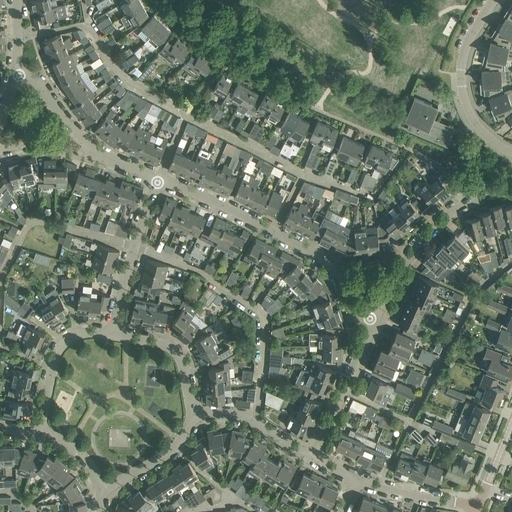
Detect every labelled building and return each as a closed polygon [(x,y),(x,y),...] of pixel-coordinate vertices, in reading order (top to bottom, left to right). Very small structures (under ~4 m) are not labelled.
[(31,0),(30,0),(32,12),(39,11),(38,10),(51,7),(50,1),(53,0),(31,0)] [(109,0),(103,0),(96,4),(99,9),(111,3),(109,0)] [(139,0),(129,0),(129,1),(121,5),(127,14),(127,15),(143,5),(139,0)] [(67,15),(65,5),(58,5),(51,7),(38,10),(39,11),(40,17),(34,18),(36,29),(50,26),(49,20),(56,18),(57,19),(59,18),(67,15)] [(149,15),(143,5),(127,15),(127,14),(120,18),(126,28),(149,15)] [(154,15),(148,23),(142,29),(150,36),(163,23),(154,15)] [(97,25),(100,30),(112,22),(109,17),(97,25)] [(511,22),(506,19),(500,27),(499,26),(492,37),(494,38),(493,38),(498,41),(497,45),(511,48),(511,22)] [(100,30),(104,35),(115,27),(112,22),(100,30)] [(163,23),(144,44),(152,51),(171,30),(163,23)] [(63,39),(61,34),(42,42),(47,52),(71,42),(69,37),(63,39)] [(89,41),(84,34),(77,39),(78,41),(80,40),(83,45),(89,41)] [(168,41),(161,49),(158,53),(170,62),(175,55),(181,60),(190,49),(178,39),(173,45),(168,41)] [(73,46),(71,42),(47,52),(51,63),(53,62),(53,61),(69,55),(69,54),(67,49),(73,46)] [(497,45),(490,43),(488,53),(486,52),(483,65),(485,65),(485,66),(490,67),(490,71),(504,70),(504,64),(505,59),(511,58),(511,48),(497,45)] [(91,44),(86,48),(85,48),(90,56),(96,52),(91,44)] [(129,48),(126,50),(118,56),(121,61),(134,52),(133,53),(129,48)] [(69,55),(53,61),(53,62),(57,71),(76,64),(78,63),(77,60),(79,60),(75,52),(69,54),(69,55)] [(102,61),(96,52),(90,56),(94,61),(92,63),(94,66),(102,61)] [(139,59),(134,52),(121,61),(126,68),(139,59)] [(191,54),(185,62),(182,67),(195,76),(200,69),(206,73),(214,61),(201,52),(197,58),(191,54)] [(109,71),(102,61),(94,66),(98,73),(100,71),(103,75),(109,71)] [(155,66),(150,63),(139,76),(137,78),(143,81),(155,66)] [(80,74),(76,64),(57,71),(62,83),(80,74)] [(510,79),(509,69),(504,70),(490,71),(482,71),(483,82),(481,82),(481,94),(484,94),(484,95),(489,94),(490,98),(503,93),(501,87),(501,82),(510,79)] [(223,73),(213,90),(225,97),(230,87),(228,86),(233,78),(223,73)] [(85,83),(80,74),(62,83),(69,95),(85,83)] [(177,75),(172,81),(164,92),(170,95),(180,82),(179,77),(177,75)] [(114,79),(108,85),(112,89),(118,84),(114,79)] [(234,90),(231,88),(223,101),(228,104),(231,99),(239,104),(248,87),(239,82),(234,90)] [(93,91),(85,83),(69,95),(70,95),(74,101),(70,105),(73,108),(93,91)] [(122,86),(118,84),(112,89),(115,87),(119,90),(116,93),(120,97),(127,91),(123,87),(122,86)] [(248,87),(236,109),(244,114),(244,113),(249,116),(257,103),(254,101),(258,93),(248,87)] [(511,101),(511,89),(503,93),(490,98),(493,108),(491,108),(496,120),(498,119),(498,120),(503,118),(505,121),(505,122),(509,119),(509,118),(511,115),(511,106),(511,103),(511,101)] [(122,98),(120,99),(130,106),(133,101),(137,96),(132,93),(127,90),(127,91),(122,98)] [(96,95),(93,91),(73,108),(80,117),(95,104),(91,99),(96,95)] [(267,93),(262,102),(256,111),(266,116),(276,99),(267,93)] [(407,129),(427,137),(432,124),(431,123),(438,106),(437,106),(437,107),(414,97),(414,98),(406,120),(406,121),(407,120),(411,122),(408,129),(407,128),(407,129)] [(139,104),(143,107),(147,101),(142,98),(140,102),(139,104)] [(276,99),(266,116),(276,122),(286,104),(276,99)] [(147,101),(143,107),(148,112),(152,103),(147,101)] [(157,117),(162,108),(152,103),(148,112),(157,117)] [(215,103),(208,115),(213,118),(218,109),(220,106),(215,103)] [(99,109),(95,104),(80,117),(87,125),(95,119),(107,108),(104,104),(99,109)] [(226,108),(220,105),(220,106),(218,109),(213,118),(219,121),(226,108)] [(169,112),(162,108),(157,117),(164,120),(169,112)] [(110,111),(100,123),(94,131),(102,138),(115,123),(110,119),(114,114),(110,111)] [(290,111),(285,120),(280,128),(290,134),(300,117),(290,111)] [(180,118),(169,112),(164,120),(176,127),(180,118)] [(300,117),(290,134),(300,140),(309,122),(300,117)] [(246,122),(241,120),(235,129),(240,132),(246,122)] [(115,123),(103,138),(111,145),(127,124),(124,121),(120,126),(115,123)] [(188,122),(184,130),(184,131),(188,132),(188,134),(192,136),(192,134),(194,135),(198,127),(188,122)] [(318,122),(314,131),(310,140),(315,142),(305,165),(311,167),(328,126),(318,122)] [(260,126),(255,123),(248,136),(253,138),(260,126)] [(136,131),(127,124),(111,145),(115,148),(119,143),(125,148),(136,131)] [(454,133),(432,124),(427,137),(446,145),(446,146),(452,133),(454,134),(454,133)] [(266,129),(260,126),(253,138),(258,142),(266,129)] [(316,155),(320,144),(328,126),(311,167),(316,169),(320,160),(322,157),(316,155)] [(328,126),(320,144),(331,149),(339,130),(328,126)] [(148,131),(138,127),(136,131),(125,148),(126,148),(137,154),(138,154),(146,136),(147,132),(148,131)] [(278,129),(276,128),(270,138),(266,145),(271,148),(278,137),(275,135),(278,129)] [(152,134),(147,132),(146,136),(138,154),(137,154),(136,156),(146,161),(155,143),(149,140),(152,134)] [(158,137),(155,143),(146,161),(157,165),(168,142),(158,137)] [(223,140),(217,137),(214,145),(219,147),(223,140)] [(344,137),(340,146),(336,155),(346,159),(354,141),(344,137)] [(364,145),(354,141),(346,159),(357,163),(361,152),(362,153),(363,151),(362,151),(364,145)] [(237,147),(227,142),(223,152),(232,156),(234,153),(237,147)] [(285,143),(280,151),(288,155),(293,159),(298,150),(299,149),(300,147),(292,143),(291,146),(285,143)] [(365,163),(375,167),(383,149),(372,144),(365,163)] [(182,148),(178,146),(168,170),(178,174),(186,156),(180,154),(182,148)] [(393,153),(383,149),(375,167),(385,172),(393,153)] [(191,158),(186,156),(178,174),(188,178),(198,154),(194,152),(191,158)] [(208,159),(198,154),(188,178),(188,179),(191,173),(196,175),(194,181),(198,183),(208,159)] [(27,165),(20,166),(24,179),(24,182),(25,185),(37,182),(36,181),(38,181),(39,166),(36,157),(25,160),(27,165)] [(213,160),(208,159),(198,183),(208,187),(216,169),(210,166),(213,160)] [(11,176),(2,179),(10,192),(14,188),(15,189),(19,188),(17,181),(24,179),(20,166),(19,160),(7,163),(11,176)] [(56,166),(56,160),(44,160),(44,172),(38,172),(38,186),(39,191),(41,190),(41,186),(55,186),(56,166)] [(274,165),(264,160),(259,170),(269,175),(274,165)] [(337,163),(330,160),(324,172),(331,175),(337,163)] [(62,166),(56,166),(55,186),(67,186),(67,178),(72,178),(77,165),(67,162),(62,162),(62,166)] [(221,171),(216,169),(208,187),(218,191),(228,167),(224,165),(221,171)] [(233,169),(228,167),(218,191),(229,196),(236,177),(230,175),(233,169)] [(284,170),(276,167),(273,173),(280,177),(279,179),(279,180),(284,170)] [(79,172),(75,182),(72,191),(82,194),(91,170),(87,168),(85,174),(79,172)] [(352,168),(351,170),(347,181),(353,183),(358,170),(352,168)] [(449,180),(440,169),(432,176),(436,181),(431,185),(427,180),(431,185),(439,196),(443,201),(452,193),(445,184),(449,180)] [(96,171),(91,170),(82,194),(93,198),(99,179),(94,177),(96,171)] [(371,175),(366,173),(361,186),(366,188),(371,175)] [(377,178),(371,175),(366,188),(372,190),(377,178)] [(251,176),(249,181),(243,178),(238,187),(234,196),(244,201),(243,203),(255,180),(254,179),(255,178),(251,176)] [(0,181),(0,203),(10,192),(2,179),(0,181)] [(110,183),(99,179),(93,198),(88,211),(94,213),(97,205),(95,204),(96,202),(102,204),(110,183)] [(259,182),(255,180),(243,203),(253,208),(262,190),(256,187),(259,182)] [(431,185),(427,180),(423,184),(419,183),(414,187),(414,190),(413,191),(429,210),(437,203),(434,200),(439,196),(431,185)] [(122,181),(115,200),(110,214),(111,214),(114,205),(118,207),(120,201),(126,203),(133,184),(122,181)] [(120,187),(110,183),(102,204),(109,207),(108,209),(106,208),(105,212),(110,214),(115,200),(120,187)] [(307,190),(313,192),(315,185),(310,183),(307,190)] [(143,188),(133,184),(126,203),(132,205),(130,211),(134,213),(143,188)] [(267,193),(262,190),(253,208),(262,213),(264,211),(274,191),(274,189),(270,187),(267,193)] [(287,189),(281,187),(279,191),(281,192),(280,194),(274,191),(264,211),(274,216),(287,189)] [(336,193),(325,189),(322,195),(328,198),(327,201),(331,203),(336,193)] [(338,189),(336,193),(331,203),(332,201),(347,206),(351,194),(338,189)] [(388,194),(384,189),(379,195),(379,198),(381,201),(388,194)] [(162,224),(166,226),(177,201),(166,197),(159,215),(165,218),(162,224)] [(407,197),(397,205),(402,210),(410,220),(411,220),(415,225),(411,220),(416,215),(418,219),(427,212),(417,199),(412,203),(407,197)] [(177,201),(166,226),(163,232),(169,235),(171,230),(169,229),(170,227),(176,230),(185,209),(175,205),(177,201)] [(506,206),(505,203),(490,207),(491,211),(495,226),(506,223),(502,207),(506,206)] [(300,204),(298,209),(292,206),(283,224),(293,229),(305,206),(300,204)] [(511,204),(506,206),(502,207),(507,226),(511,224),(511,204)] [(402,210),(397,205),(394,208),(398,213),(393,217),(406,232),(415,225),(411,220),(410,220),(402,210)] [(314,211),(305,206),(293,229),(303,234),(311,216),(314,211)] [(195,214),(185,209),(176,230),(183,233),(182,235),(180,234),(178,239),(184,241),(188,232),(195,214)] [(337,230),(340,224),(343,217),(328,209),(326,212),(318,229),(323,231),(318,242),(329,247),(332,241),(337,230)] [(311,216),(303,234),(313,239),(318,229),(326,212),(322,210),(317,219),(311,216)] [(491,211),(476,215),(476,218),(480,217),(484,232),(485,235),(486,237),(497,234),(495,229),(496,229),(495,226),(491,211)] [(205,218),(195,214),(188,232),(198,236),(205,218)] [(379,224),(387,241),(393,235),(397,239),(406,233),(393,217),(388,221),(384,216),(380,220),(381,221),(379,224)] [(206,225),(202,234),(200,238),(215,246),(227,222),(216,217),(211,228),(206,225)] [(480,217),(476,218),(465,221),(467,229),(470,228),(473,238),(485,235),(484,232),(480,217)] [(91,222),(91,221),(86,219),(83,227),(94,229),(95,223),(91,222)] [(231,224),(227,222),(215,246),(226,251),(234,233),(229,230),(231,224)] [(118,226),(107,223),(104,232),(115,234),(118,225),(118,226)] [(350,229),(340,224),(337,230),(332,241),(337,244),(334,250),(347,256),(350,242),(351,237),(350,236),(347,235),(350,229)] [(387,241),(379,224),(377,227),(366,228),(368,248),(367,248),(368,254),(380,253),(379,241),(387,241)] [(129,228),(118,225),(115,234),(126,237),(129,228)] [(367,248),(366,228),(365,228),(365,226),(361,226),(361,229),(354,229),(355,237),(351,237),(350,242),(347,256),(362,255),(361,248),(367,248)] [(240,236),(234,233),(226,251),(236,256),(239,249),(243,251),(246,243),(243,241),(244,240),(246,241),(250,233),(243,230),(240,236)] [(455,235),(446,244),(446,245),(458,256),(458,257),(460,259),(470,248),(455,235)] [(65,237),(63,243),(63,244),(63,245),(78,250),(81,240),(71,237),(70,239),(65,237)] [(3,238),(1,243),(9,247),(11,242),(3,238)] [(256,238),(252,247),(248,253),(246,252),(242,260),(249,263),(252,258),(257,261),(266,243),(256,238)] [(92,242),(90,248),(94,250),(95,247),(97,248),(95,255),(116,262),(120,251),(92,242)] [(446,244),(444,242),(435,252),(434,252),(447,264),(449,266),(458,257),(458,256),(446,245),(446,244)] [(277,248),(266,243),(257,261),(263,264),(260,269),(265,272),(274,254),(277,248)] [(165,244),(163,250),(172,253),(174,248),(165,244)] [(277,249),(277,248),(274,254),(265,272),(275,277),(280,266),(285,269),(293,257),(283,251),(280,257),(274,254),(277,249)] [(449,266),(447,264),(434,252),(435,252),(432,250),(423,260),(432,269),(427,275),(440,281),(443,277),(443,278),(452,269),(449,266)] [(499,266),(496,251),(489,253),(493,267),(499,266)] [(48,264),(50,257),(39,253),(36,252),(34,259),(48,264)] [(493,267),(489,253),(490,255),(484,257),(488,272),(494,271),(493,267)] [(116,262),(95,255),(93,262),(91,261),(91,259),(87,258),(85,264),(113,272),(116,262)] [(300,260),(293,257),(285,269),(288,272),(283,277),(291,286),(305,272),(300,267),(304,264),(300,260)] [(147,259),(144,270),(165,276),(167,269),(169,269),(169,272),(173,273),(175,267),(147,259)] [(213,261),(211,265),(207,264),(204,270),(214,275),(219,265),(213,261)] [(165,276),(144,270),(141,281),(169,289),(171,283),(166,281),(165,284),(163,283),(165,276)] [(482,277),(476,270),(474,272),(472,270),(472,271),(474,272),(473,274),(479,280),(480,279),(482,282),(487,276),(486,273),(482,277)] [(232,271),(231,273),(229,276),(221,272),(218,278),(226,282),(232,271)] [(239,275),(232,271),(226,282),(233,286),(239,275)] [(474,272),(472,271),(467,275),(469,277),(465,281),(471,287),(479,280),(473,274),(474,272)] [(97,279),(101,281),(111,284),(113,277),(99,272),(97,279)] [(299,294),(318,275),(314,272),(310,276),(305,272),(291,286),(294,289),(293,290),(297,294),(299,293),(299,294)] [(326,283),(318,275),(299,294),(303,297),(307,293),(312,297),(315,294),(319,298),(331,290),(325,284),(326,283)] [(439,285),(419,276),(414,287),(434,296),(439,285)] [(511,287),(496,281),(490,286),(511,294),(511,299),(509,307),(511,308),(511,287)] [(153,286),(139,283),(137,288),(151,292),(153,286)] [(83,286),(83,292),(79,291),(78,301),(77,311),(84,312),(83,318),(88,319),(91,293),(92,287),(83,286)] [(92,287),(91,293),(88,319),(100,320),(101,308),(106,310),(110,296),(102,294),(91,293),(92,287)] [(214,291),(209,287),(202,295),(199,299),(204,303),(214,291)] [(434,296),(414,287),(409,297),(409,298),(426,306),(430,306),(434,296)] [(48,299),(62,322),(66,319),(63,313),(68,310),(55,288),(45,294),(48,299)] [(244,289),(242,292),(240,294),(246,298),(249,293),(244,289)] [(336,303),(331,290),(319,298),(321,303),(311,306),(315,317),(334,311),(333,310),(331,305),(336,303)] [(218,294),(214,291),(204,303),(208,306),(218,294)] [(452,297),(460,300),(457,306),(463,308),(465,304),(465,303),(461,301),(464,296),(455,292),(452,297)] [(171,301),(180,303),(182,297),(173,295),(171,301)] [(409,297),(406,296),(400,308),(421,317),(424,310),(431,313),(433,309),(426,306),(409,298),(409,297)] [(272,304),(271,304),(267,308),(266,309),(271,314),(283,304),(278,298),(272,304)] [(62,322),(48,299),(44,302),(47,307),(42,311),(52,328),(62,322)] [(136,319),(143,321),(147,301),(135,299),(132,316),(130,315),(128,324),(135,326),(136,319)] [(197,310),(184,299),(181,305),(180,308),(182,310),(173,321),(178,326),(174,331),(178,334),(190,319),(191,319),(195,314),(195,313),(197,310)] [(264,299),(262,302),(260,304),(267,308),(271,304),(264,299)] [(490,300),(488,306),(504,313),(507,306),(490,300)] [(25,301),(21,306),(32,315),(36,310),(25,301)] [(159,304),(147,301),(143,321),(149,322),(148,328),(153,329),(157,309),(159,304)] [(157,309),(153,329),(164,331),(167,318),(173,319),(175,307),(165,305),(164,310),(157,309)] [(32,315),(21,306),(17,311),(28,320),(32,315)] [(344,319),(340,308),(333,310),(334,311),(315,317),(319,328),(330,325),(330,327),(334,327),(343,327),(345,326),(343,320),(344,319)] [(421,317),(400,308),(396,318),(402,321),(400,325),(406,328),(421,335),(424,328),(420,327),(421,324),(418,323),(421,317)] [(456,312),(447,308),(445,314),(454,318),(456,312)] [(511,314),(508,313),(503,325),(511,328),(511,314)] [(207,324),(195,314),(191,319),(190,319),(178,334),(187,341),(199,326),(201,328),(207,324)] [(237,329),(244,325),(238,314),(231,318),(237,329)] [(454,318),(445,314),(443,319),(450,322),(447,328),(452,330),(455,324),(452,323),(454,318)] [(478,322),(486,325),(499,331),(501,324),(488,319),(481,316),(478,322)] [(217,327),(214,322),(202,329),(205,335),(195,341),(199,346),(193,350),(196,354),(213,344),(219,341),(212,330),(217,327)] [(27,325),(22,336),(46,346),(48,342),(42,339),(45,333),(36,329),(27,325)] [(325,334),(318,334),(317,333),(309,332),(309,344),(310,345),(312,345),(317,345),(337,346),(337,339),(342,340),(342,329),(332,329),(326,328),(325,334)] [(398,331),(393,342),(410,350),(415,339),(417,340),(419,339),(421,335),(406,328),(404,333),(398,331)] [(41,357),(46,346),(22,336),(9,330),(6,335),(20,341),(20,340),(26,343),(23,349),(41,357)] [(511,335),(501,331),(495,345),(511,351),(511,335)] [(438,342),(441,344),(444,345),(448,337),(444,335),(441,340),(440,340),(438,342)] [(393,342),(388,352),(399,358),(405,361),(410,350),(393,342)] [(216,349),(213,344),(196,354),(202,364),(212,358),(215,363),(232,352),(229,347),(224,350),(222,346),(216,349)] [(317,345),(312,345),(317,346),(317,350),(324,351),(323,357),(327,357),(326,363),(331,363),(341,364),(341,358),(343,358),(344,346),(337,346),(317,345)] [(271,346),(270,353),(270,354),(283,355),(283,346),(271,346)] [(435,354),(423,348),(420,354),(433,360),(435,354)] [(501,354),(487,348),(483,359),(491,362),(487,371),(507,379),(511,365),(511,364),(498,359),(501,354)] [(388,352),(382,349),(377,360),(395,368),(399,358),(388,352)] [(283,355),(270,354),(270,365),(282,367),(283,355)] [(433,360),(420,354),(418,360),(430,365),(433,360)] [(372,371),(390,379),(395,368),(377,360),(372,371)] [(230,378),(229,361),(219,362),(220,367),(209,368),(210,375),(203,375),(204,380),(230,378)] [(314,361),(312,366),(309,371),(315,374),(327,380),(333,383),(338,372),(314,361)] [(13,369),(11,379),(11,380),(11,381),(17,382),(30,384),(32,378),(38,379),(40,369),(26,366),(25,371),(13,369)] [(247,368),(247,370),(244,370),(243,376),(253,377),(254,371),(251,370),(252,368),(247,368)] [(424,374),(412,369),(409,375),(421,380),(424,374)] [(315,374),(309,371),(302,388),(315,394),(324,398),(328,388),(324,386),(327,380),(315,374)] [(495,386),(498,379),(484,373),(480,385),(486,387),(484,392),(481,391),(478,397),(482,399),(481,400),(498,407),(505,390),(495,386)] [(421,380),(409,375),(406,380),(419,386),(421,380)] [(368,388),(366,392),(375,395),(373,400),(385,405),(391,394),(394,386),(373,377),(371,380),(369,381),(367,386),(368,388)] [(230,378),(204,380),(205,391),(224,390),(224,384),(230,383),(230,378)] [(5,393),(4,398),(21,401),(22,395),(34,397),(36,386),(30,384),(17,382),(16,388),(9,387),(8,394),(5,393)] [(416,391),(398,383),(395,390),(413,398),(416,391)] [(466,394),(442,384),(440,391),(463,400),(466,394)] [(247,388),(247,400),(256,400),(255,387),(247,388)] [(303,400),(301,406),(319,414),(323,404),(313,399),(315,394),(302,388),(298,398),(303,400)] [(225,396),(224,390),(205,391),(206,403),(232,401),(231,396),(225,396)] [(266,391),(265,403),(279,409),(284,399),(266,391)] [(353,399),(351,404),(350,406),(357,409),(356,411),(362,413),(363,411),(364,412),(363,414),(367,405),(353,399)] [(12,400),(6,400),(5,406),(5,407),(3,417),(18,419),(18,413),(30,415),(32,403),(21,401),(21,402),(12,400)] [(490,411),(465,401),(460,415),(484,425),(490,411)] [(378,410),(367,405),(363,414),(374,419),(374,418),(376,414),(378,410)] [(308,422),(313,425),(319,414),(301,406),(298,412),(292,409),(290,414),(308,422)] [(308,422),(290,414),(285,425),(292,428),(290,433),(305,440),(310,430),(305,428),(308,422)] [(484,425),(460,415),(454,429),(478,439),(484,425)] [(423,423),(442,431),(449,435),(452,428),(425,417),(423,423)] [(213,429),(208,430),(211,448),(212,452),(225,449),(224,446),(229,445),(232,432),(222,433),(221,432),(214,433),(213,429)] [(335,447),(347,452),(355,433),(356,431),(351,429),(348,435),(342,433),(335,447)] [(410,433),(418,441),(422,442),(423,438),(415,429),(410,433)] [(233,430),(232,431),(232,432),(233,431),(230,445),(229,445),(228,452),(241,454),(242,451),(246,452),(247,452),(254,440),(244,438),(246,433),(233,430)] [(455,444),(458,445),(460,439),(449,435),(442,431),(440,437),(455,443),(455,444)] [(355,433),(347,452),(359,457),(366,438),(355,433)] [(429,433),(425,437),(432,444),(436,446),(438,442),(429,433)] [(211,448),(208,434),(199,440),(201,442),(196,445),(198,448),(192,452),(202,467),(210,462),(213,460),(207,450),(211,448)] [(366,438),(359,457),(358,459),(364,462),(363,464),(367,466),(377,442),(366,438)] [(255,439),(254,440),(247,452),(246,452),(243,457),(253,464),(263,449),(264,449),(266,446),(255,439)] [(460,439),(458,445),(457,445),(472,451),(475,445),(460,439)] [(377,442),(367,466),(371,468),(373,465),(380,468),(382,462),(386,463),(392,448),(377,442)] [(2,447),(3,463),(15,462),(15,461),(14,446),(2,447)] [(18,470),(30,474),(37,453),(25,449),(24,451),(14,446),(15,461),(15,462),(20,463),(18,470)] [(253,464),(248,471),(258,478),(271,459),(265,456),(268,452),(264,449),(263,449),(253,464)] [(394,472),(407,478),(408,475),(413,462),(407,459),(408,455),(402,452),(394,472)] [(47,457),(37,453),(30,474),(35,476),(38,471),(47,478),(60,460),(56,457),(53,460),(48,456),(47,457)] [(413,462),(408,475),(422,481),(423,478),(430,462),(430,460),(424,458),(422,462),(414,459),(413,462)] [(277,463),(271,459),(261,474),(272,482),(274,478),(284,463),(283,462),(279,460),(277,463)] [(286,459),(284,463),(274,478),(284,485),(297,467),(286,459)] [(473,463),(463,459),(461,464),(451,460),(445,476),(465,484),(473,463)] [(70,467),(60,460),(47,478),(57,485),(59,482),(63,485),(75,478),(67,472),(70,467)] [(436,465),(430,462),(423,478),(437,483),(445,463),(438,460),(436,465)] [(181,463),(177,466),(191,487),(195,484),(191,479),(197,475),(189,462),(182,466),(181,463)] [(187,482),(177,466),(173,469),(174,471),(169,475),(168,475),(176,487),(177,489),(187,482)] [(169,475),(168,473),(157,480),(166,494),(176,487),(168,475),(169,475)] [(291,487),(308,495),(317,475),(312,473),(310,476),(304,473),(302,478),(296,475),(291,487)] [(328,480),(317,475),(308,495),(318,500),(328,480)] [(76,477),(75,478),(63,485),(58,489),(65,500),(68,498),(70,503),(65,503),(86,501),(79,491),(83,488),(76,477)] [(238,477),(236,481),(231,479),(228,484),(237,489),(241,483),(243,481),(243,480),(238,477)] [(166,494),(157,480),(147,487),(148,488),(155,499),(156,501),(166,494)] [(333,483),(328,480),(318,500),(330,506),(338,489),(331,486),(333,483)] [(246,487),(241,483),(237,489),(235,493),(245,500),(247,497),(249,493),(245,490),(246,487)] [(206,498),(210,495),(215,503),(221,499),(222,492),(215,487),(203,494),(206,498)] [(155,499),(148,488),(143,493),(139,490),(134,495),(131,492),(127,496),(128,497),(120,504),(134,508),(137,506),(143,511),(155,499)] [(199,488),(194,491),(201,502),(206,498),(203,494),(199,488)] [(201,502),(194,491),(192,489),(190,491),(192,493),(187,496),(189,498),(185,500),(189,506),(194,506),(201,502)] [(363,497),(358,510),(354,509),(352,511),(369,511),(374,501),(363,497)] [(86,511),(86,501),(65,503),(66,511),(86,511)] [(386,506),(374,501),(369,511),(382,511),(385,508),(386,506)]
